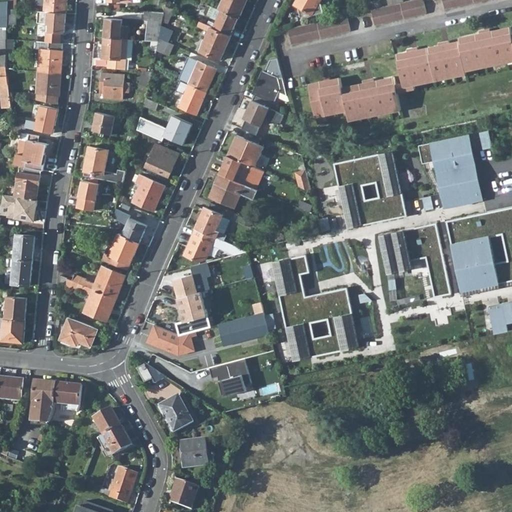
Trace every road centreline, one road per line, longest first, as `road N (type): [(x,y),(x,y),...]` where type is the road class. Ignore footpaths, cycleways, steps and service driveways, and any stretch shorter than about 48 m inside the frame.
road 1 (residential): [(272,0),(106,363)]
road 2 (residential): [(42,362),(86,0)]
road 3 (residential): [(282,57),(511,3)]
road 4 (residential): [(147,511),(159,476),(155,450),(106,363)]
